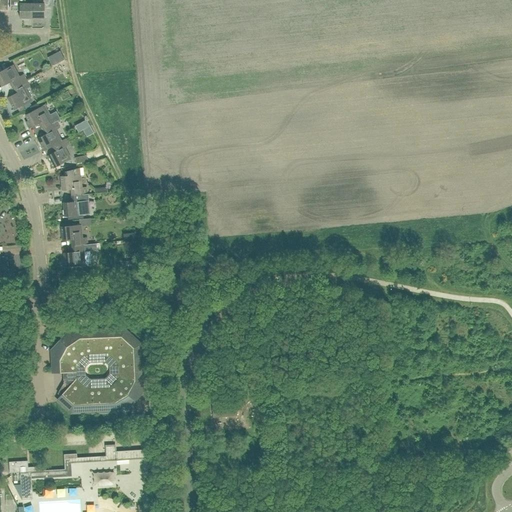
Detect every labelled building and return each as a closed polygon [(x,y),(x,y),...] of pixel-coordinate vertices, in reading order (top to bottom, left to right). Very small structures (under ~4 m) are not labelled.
[(13,0),(13,6),(19,6),(19,18),(31,18),(31,3),(25,3),(24,0),(13,0)] [(31,3),(31,18),(44,18),(44,6),(49,6),(49,0),(38,0),(38,3),(31,3)] [(47,57),(52,66),(65,59),(60,51),(47,57)] [(12,88),(26,81),(22,74),(18,77),(12,65),(0,71),(0,83),(1,86),(9,82),(12,88)] [(26,81),(12,88),(15,93),(7,97),(14,109),(22,105),(25,109),(31,106),(29,101),(31,100),(25,89),(29,87),(26,81)] [(42,128),(56,121),(60,119),(56,111),(49,114),(44,105),(25,115),(28,121),(25,122),(28,128),(39,122),(42,128)] [(79,123),(83,130),(90,126),(86,120),(79,123)] [(51,146),(61,141),(55,129),(59,127),(56,121),(42,128),(45,134),(37,138),(43,150),(51,146)] [(65,139),(61,141),(51,146),(54,152),(46,156),(52,168),(70,158),(64,147),(68,145),(65,139)] [(29,161),(32,168),(43,162),(40,155),(29,161)] [(74,158),(76,165),(88,162),(86,155),(74,158)] [(64,172),(64,176),(60,176),(61,189),(70,188),(71,195),(86,193),(85,187),(81,187),(80,175),(83,174),(82,167),(64,172)] [(86,193),(71,195),(72,201),(63,202),(64,215),(67,215),(68,219),(83,218),(83,214),(82,201),(87,200),(86,193)] [(72,245),(86,244),(86,237),(81,237),(80,225),(61,227),(62,240),(71,239),(72,245)] [(86,244),(72,245),(72,252),(63,253),(64,266),(84,264),(83,251),(87,251),(86,244)] [(123,261),(124,268),(138,267),(137,260),(123,261)] [(52,348),(53,372),(63,372),(63,383),(62,384),(63,385),(63,384),(68,388),(57,399),(71,412),(85,411),(86,413),(111,412),(112,410),(127,409),(142,392),(141,378),(143,377),(142,352),(140,351),(140,344),(123,329),(67,332),(52,348)] [(245,404),(251,397),(241,388),(235,395),(245,404)] [(236,415),(236,402),(229,403),(229,398),(223,398),(223,403),(212,404),(213,416),(236,415)] [(115,451),(116,461),(129,460),(128,450),(115,451)] [(155,474),(154,453),(144,453),(144,458),(147,458),(148,474),(155,474)] [(31,472),(31,467),(28,467),(27,460),(8,462),(9,473),(19,472),(21,500),(32,499),(31,472)]
